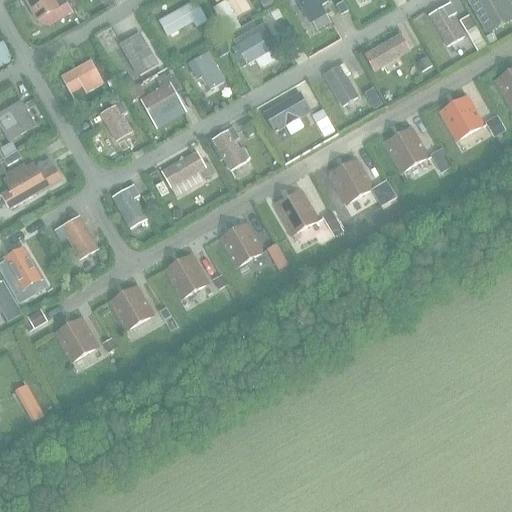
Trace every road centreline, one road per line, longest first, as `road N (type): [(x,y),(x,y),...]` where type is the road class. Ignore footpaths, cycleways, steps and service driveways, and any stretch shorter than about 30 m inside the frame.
road 1 (residential): [(98,182),(93,205),(118,249),(143,258),(511,44)]
road 2 (residential): [(419,0),(98,182)]
road 3 (residential): [(98,182),(24,61)]
road 4 (residential): [(24,61),(134,0)]
